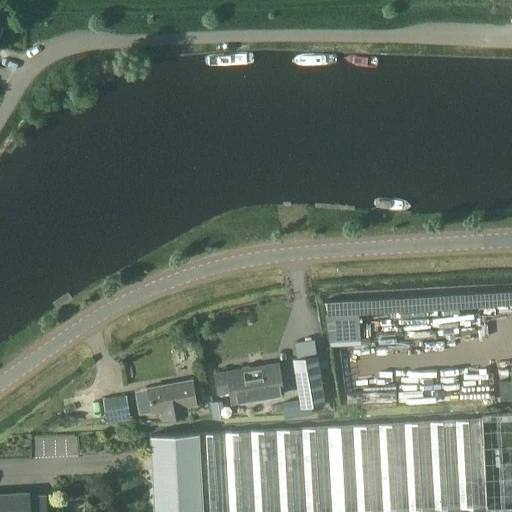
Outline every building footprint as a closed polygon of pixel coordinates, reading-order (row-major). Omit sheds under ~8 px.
[(327,298),(329,343),(361,341),(360,310),(411,308),(411,304),(432,303),(432,293),(327,298)] [(344,357),(336,357),(340,407),(404,402),(400,354),(374,356),(374,352),(344,354),(344,357)] [(301,407),(324,402),(315,354),(292,358),(301,407)] [(277,363),(215,373),(218,394),(230,392),(231,402),(282,394),(277,363)] [(181,416),(181,407),(195,405),(191,382),(148,390),(153,412),(168,410),(169,419),(181,416)] [(107,420),(130,415),(126,394),(103,398),(107,420)] [(511,509),(511,412),(482,414),(481,419),(199,433),(199,431),(150,434),(154,511),(368,511),(485,506),(486,511),(511,509)] [(29,493),(0,494),(0,511),(45,511),(45,497),(30,497),(29,493)]
